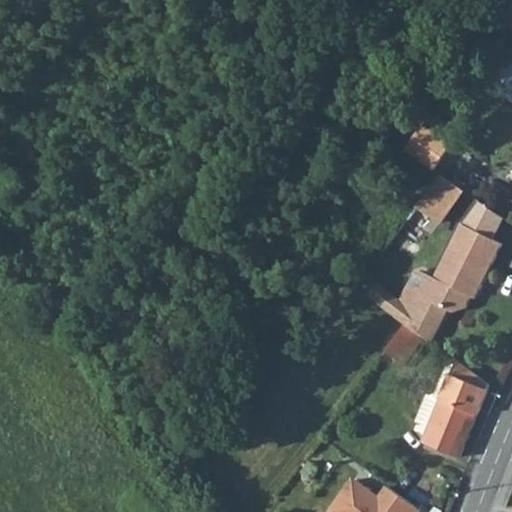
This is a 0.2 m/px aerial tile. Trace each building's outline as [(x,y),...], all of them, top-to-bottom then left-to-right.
[(511,0),(502,0),(494,15),(511,27),(511,0)] [(420,126),(407,147),(403,151),(432,171),(449,145),(420,126)] [(457,187),(435,173),(413,207),(436,222),(457,187)] [(471,230),(491,240),(501,217),(477,200),(464,226),(471,230)] [(471,230),(464,226),(437,282),(425,276),(418,279),(405,306),(414,312),(406,324),(420,334),(435,345),(451,312),(454,313),(457,313),(467,310),(473,299),(477,289),(483,291),(505,246),(491,240),(471,230)] [(371,300),(406,324),(414,312),(405,306),(379,288),(371,300)] [(483,291),(477,289),(473,299),(478,301),(483,291)] [(420,334),(406,324),(385,351),(399,362),(420,334)] [(424,441),(460,455),(490,384),(457,360),(440,399),(428,393),(418,419),(431,424),(424,441)] [(317,467),(309,462),(301,472),(308,478),(317,467)] [(419,511),(421,509),(390,487),(381,499),(355,480),(333,511),(419,511)]
